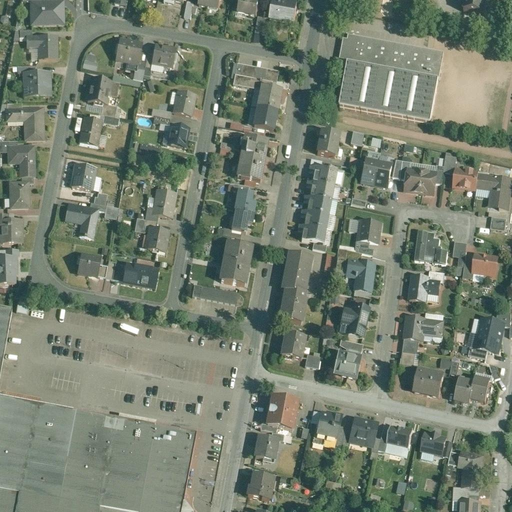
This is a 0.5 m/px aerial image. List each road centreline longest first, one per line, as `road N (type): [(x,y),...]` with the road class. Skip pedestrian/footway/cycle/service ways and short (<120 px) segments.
road 1 (residential): [(222,46),(83,22),(33,285),(170,311)]
road 2 (residential): [(256,329),(306,63)]
road 3 (residential): [(222,46),(170,311)]
road 4 (residential): [(377,403),(403,209),(463,219)]
road 5 (residential): [(221,511),(248,371)]
road 6 (residential): [(248,371),(377,403)]
road 7 (residential): [(377,403),(502,430)]
